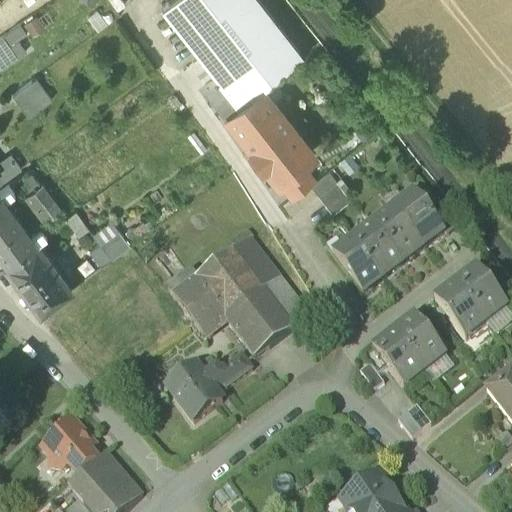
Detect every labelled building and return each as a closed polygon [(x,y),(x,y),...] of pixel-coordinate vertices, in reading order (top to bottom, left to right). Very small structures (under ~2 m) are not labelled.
[(301,55),(257,0),(170,0),(162,7),(215,74),(222,84),(236,101),(238,105),(260,87),(301,55)] [(0,38),(0,69),(26,53),(11,31),(0,38)] [(202,84),(210,94),(222,84),(215,74),(202,84)] [(36,78),(13,95),(29,116),(52,100),(36,78)] [(222,84),(210,94),(223,111),(236,101),(222,84)] [(260,87),(238,105),(236,101),(223,111),(256,153),(269,143),(290,170),(302,160),(312,152),(260,87)] [(277,180),(290,170),(269,143),(256,153),(277,180)] [(13,159),(0,168),(0,184),(20,169),(13,159)] [(317,179),(302,160),(290,170),(277,180),(292,199),(309,185),(317,179)] [(29,170),(17,179),(24,189),(37,180),(29,170)] [(328,171),(309,185),(317,194),(335,180),(328,171)] [(335,180),(317,194),(324,204),(342,190),(335,180)] [(0,191),(0,194),(4,200),(15,192),(9,184),(0,191)] [(58,209),(40,184),(19,200),(37,225),(58,209)] [(342,190),(324,204),(331,214),(350,200),(342,190)] [(4,200),(0,194),(0,236),(20,222),(4,200)] [(432,221),(415,198),(393,214),(425,256),(447,240),(432,221)] [(66,221),(79,238),(89,230),(76,212),(66,221)] [(432,221),(447,240),(459,231),(444,212),(432,221)] [(425,256),(393,214),(373,230),(404,271),(425,256)] [(20,222),(0,236),(0,255),(5,263),(3,264),(15,280),(46,256),(36,243),(30,235),(20,222)] [(404,271),(373,230),(354,244),(385,286),(404,271)] [(107,255),(111,260),(130,246),(120,232),(100,245),(99,244),(89,251),(97,262),(107,255)] [(252,243),(246,236),(235,244),(241,252),(250,245),(252,243)] [(385,286),(354,244),(333,259),(364,301),(385,286)] [(241,252),(235,256),(264,294),(279,282),(250,245),(241,252)] [(97,262),(84,272),(87,277),(111,260),(107,255),(97,262)] [(46,256),(15,280),(38,312),(70,289),(46,256)] [(235,256),(198,284),(192,277),(168,295),(203,341),(225,324),(254,362),(293,333),(264,294),(235,256)] [(508,312),(478,273),(456,290),(487,329),(508,312)] [(456,290),(435,306),(465,345),(487,329),(456,290)] [(446,360),(416,321),(394,338),(425,377),(446,360)] [(394,338),(373,355),(387,372),(403,393),(425,377),(394,338)] [(387,372),(373,355),(364,362),(377,380),(387,372)] [(204,381),(196,371),(167,393),(193,428),(222,406),(218,400),(253,373),(242,359),(221,375),(218,371),(204,381)] [(385,390),(369,369),(360,377),(376,397),(385,390)] [(511,380),(511,381),(487,400),(511,431),(511,380)] [(415,408),(405,415),(421,436),(431,429),(415,408)] [(421,436),(405,415),(396,423),(412,443),(421,436)] [(85,440),(72,425),(58,437),(60,439),(54,445),(53,444),(43,453),(51,462),(50,472),(60,472),(63,476),(69,470),(75,465),(76,467),(89,456),(90,440),(85,440)] [(89,456),(76,467),(75,465),(69,470),(79,482),(97,466),(89,456)] [(79,482),(69,490),(88,511),(129,511),(143,500),(106,458),(97,466),(79,482)] [(402,511),(380,479),(375,482),(367,481),(359,486),(357,495),(348,501),(355,511),(402,511)]
